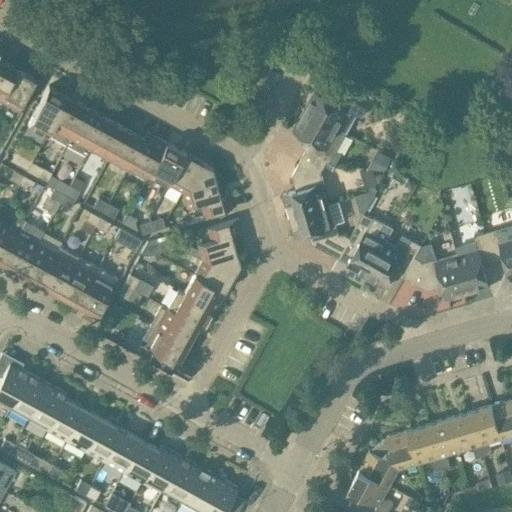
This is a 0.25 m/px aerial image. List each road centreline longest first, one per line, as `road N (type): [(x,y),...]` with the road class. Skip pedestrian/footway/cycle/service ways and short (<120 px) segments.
road 1 (residential): [(249,160),(0,23)]
road 2 (residential): [(294,470),(341,379),(372,359),(511,325)]
road 3 (residential): [(0,318),(27,319),(186,410)]
road 4 (residential): [(186,410),(271,251)]
road 5 (residential): [(294,470),(186,410)]
